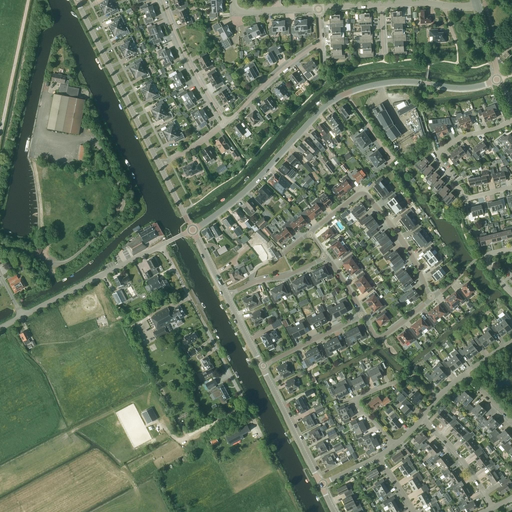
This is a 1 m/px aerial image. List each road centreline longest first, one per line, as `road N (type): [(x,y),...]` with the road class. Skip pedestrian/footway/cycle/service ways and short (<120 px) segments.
road 1 (tertiary): [(192,230),(345,93),(391,81),(464,88),(499,79)]
road 2 (residential): [(433,299),(404,241),(363,192),(309,235)]
road 3 (unclassified): [(23,316),(192,230)]
road 4 (tertiary): [(160,166),(77,0)]
road 5 (residential): [(511,187),(464,197),(437,158),(457,138),(511,120)]
road 6 (residential): [(394,443),(354,397),(408,375),(436,397)]
road 7 (residential): [(226,122),(182,53),(163,0)]
road 8 (unclassified): [(0,133),(28,0)]
road 9 (tertiary): [(321,485),(262,366)]
road 10 (residential): [(226,122),(320,44)]
